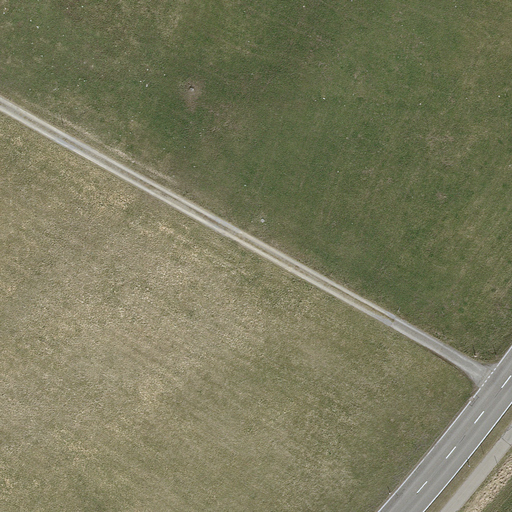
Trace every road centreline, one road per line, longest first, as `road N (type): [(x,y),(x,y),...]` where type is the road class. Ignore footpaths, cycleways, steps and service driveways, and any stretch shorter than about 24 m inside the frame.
road 1 (track): [(0,103),(507,385)]
road 2 (secondary): [(406,511),(511,378)]
